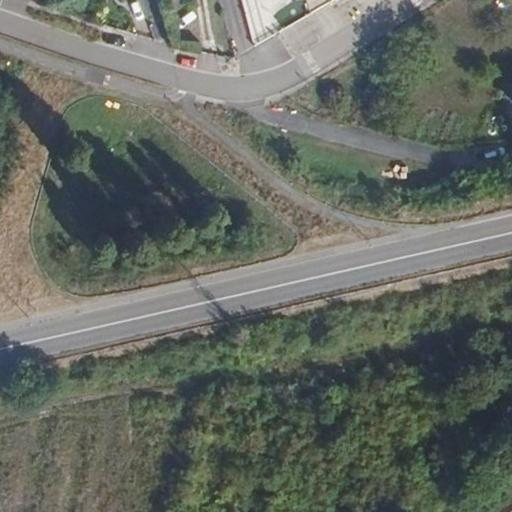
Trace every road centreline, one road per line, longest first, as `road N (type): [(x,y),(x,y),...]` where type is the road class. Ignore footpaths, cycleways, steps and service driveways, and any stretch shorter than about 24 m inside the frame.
road 1 (secondary): [(0,349),(511,232)]
road 2 (residential): [(412,0),(274,80),(215,97),(0,19)]
road 3 (unknown): [(4,348),(3,253),(55,62)]
road 4 (track): [(207,95),(422,165)]
